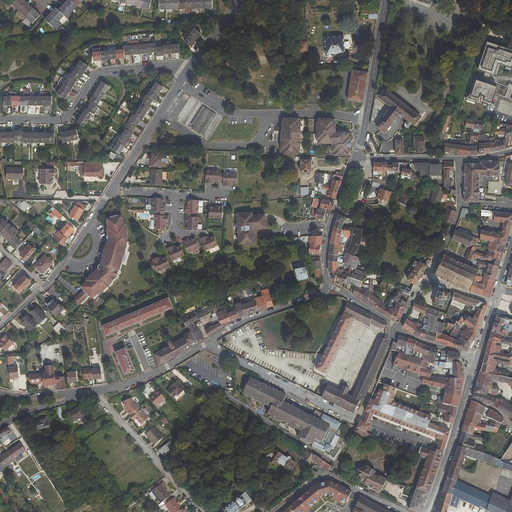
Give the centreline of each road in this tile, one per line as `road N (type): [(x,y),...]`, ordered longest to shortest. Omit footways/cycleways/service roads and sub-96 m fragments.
road 1 (residential): [(208,341),(351,419),(397,327)]
road 2 (residential): [(45,286),(179,84)]
road 3 (residential): [(0,118),(66,116),(101,71),(189,70)]
road 4 (residential): [(367,116),(226,113),(179,84)]
road 5 (residential): [(202,511),(95,391)]
road 6 (residential): [(404,511),(323,475),(276,511)]
road 7 (residential): [(327,288),(324,243),(353,158)]
road 8 (residential): [(208,341),(327,288)]
road 9 (residential): [(95,391),(167,366),(208,341)]
road 10 (residential): [(467,396),(427,511)]
